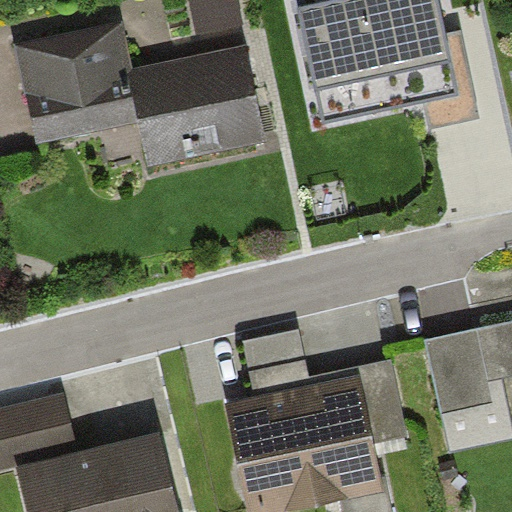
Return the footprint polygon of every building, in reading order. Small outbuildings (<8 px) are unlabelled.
[(196,0),(204,32),(252,21),(247,0),(196,0)] [(456,86),(435,0),(324,0),(303,5),(329,116),(456,86)] [(122,28),(23,49),(43,147),(139,127),(149,174),(262,151),(241,50),(131,73),(122,28)] [(511,329),(431,348),(454,443),(511,430),(500,387),(511,384),(511,329)] [(260,398),(234,404),(256,511),(269,511),(383,488),(375,450),(409,442),(392,362),(316,379),(313,366),(256,378),(260,398)] [(72,401),(0,416),(0,448),(3,462),(26,457),(38,511),(185,511),(168,433),(83,452),(72,401)]
